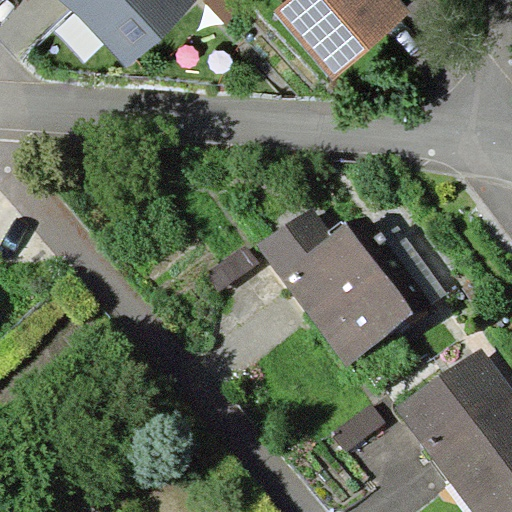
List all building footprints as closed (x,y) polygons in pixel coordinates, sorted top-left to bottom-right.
[(63,0),(126,66),(196,0),(63,0)] [(250,5),(245,0),(204,0),(228,25),(250,5)] [(283,0),(285,2),(274,11),(333,79),(413,10),(404,0),(283,0)] [(311,208),(261,244),(347,364),(429,306),(381,235),(363,213),(331,236),(311,208)] [(398,223),(381,235),(429,306),(447,294),(398,223)] [(220,292),(260,265),(246,246),(207,273),(220,292)] [(511,511),(511,385),(482,345),(397,408),(473,511),(511,511)] [(385,424),(371,405),(333,432),(347,451),(385,424)]
